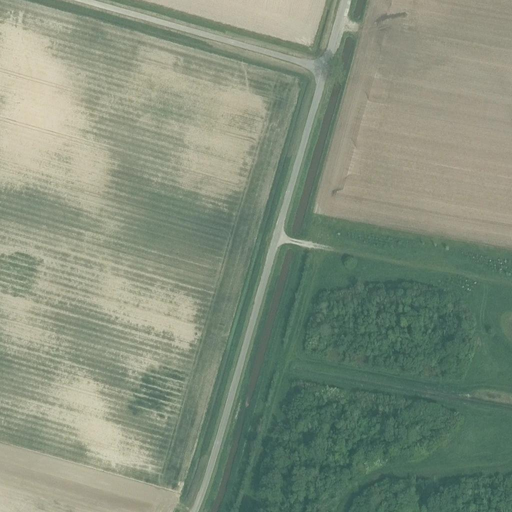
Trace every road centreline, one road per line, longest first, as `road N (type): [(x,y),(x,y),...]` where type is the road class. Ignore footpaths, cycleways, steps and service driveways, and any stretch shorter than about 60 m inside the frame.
road 1 (unclassified): [(194,511),(324,70)]
road 2 (track): [(248,511),(318,248),(277,238)]
road 3 (unclassified): [(76,0),(324,70)]
road 4 (track): [(511,463),(377,477),(340,511)]
